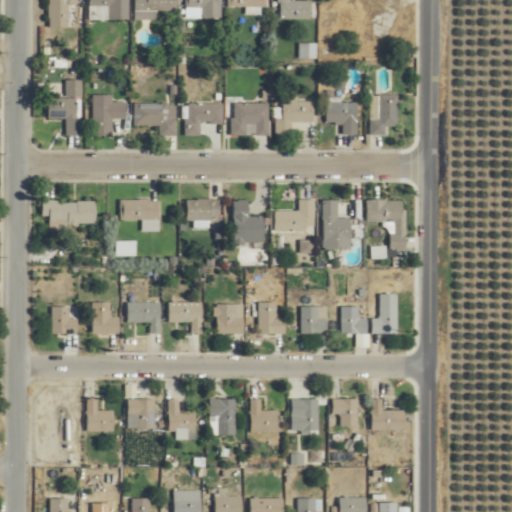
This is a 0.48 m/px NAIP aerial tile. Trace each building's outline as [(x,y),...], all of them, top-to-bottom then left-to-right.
[(48,0),(49,29),(68,29),(68,5),(77,5),(76,0),(48,0)] [(128,0),(88,0),(89,20),(129,20),(128,0)] [(176,11),(176,0),(135,0),(135,19),(157,19),(157,11),(176,11)] [(185,0),(186,18),(222,18),(221,0),(185,0)] [(289,0),(277,0),(277,19),(312,20),(312,0),(289,0)] [(67,96),(83,96),(82,80),(66,81),(67,96)] [(386,136),(386,127),(394,127),(394,97),(370,97),(370,136),(386,136)] [(66,135),(81,135),(81,99),(48,99),(48,120),(66,120),(66,135)] [(113,137),(113,119),(126,119),(125,102),(94,103),(95,137),(113,137)] [(314,123),(314,103),(275,103),(275,137),(292,137),(292,123),(314,123)] [(343,125),(343,135),(357,135),(357,103),(326,103),(326,125),(343,125)] [(135,126),(159,126),(159,136),(176,136),(176,104),(135,104),(135,126)] [(186,137),(201,137),(201,124),(223,124),(223,104),(185,105),(186,137)] [(270,104),(231,104),(231,137),(270,137),(270,104)] [(121,200),(121,222),(160,222),(160,200),(121,200)] [(219,200),(185,200),(185,222),(219,222),(219,200)] [(95,201),(41,201),(41,217),(50,217),(50,233),(70,232),(70,224),(95,224),(95,201)] [(263,217),(248,217),(248,201),(233,201),(232,247),(263,247),(263,217)] [(315,201),(299,201),(299,211),(275,211),(275,232),(307,232),(307,228),(315,228),(315,201)] [(322,249),(350,249),(350,219),(339,219),(339,201),(322,201),(322,249)] [(366,222),(388,222),(387,253),(405,253),(406,201),(366,201),(366,222)] [(137,257),(137,241),(116,241),(116,257),(137,257)] [(398,334),(398,294),(379,294),(379,318),(371,318),(371,334),(398,334)] [(110,316),(110,302),(91,302),(91,334),(118,334),(118,316),(110,316)] [(150,322),(150,333),(160,333),(160,302),(127,302),(127,322),(150,322)] [(202,302),(168,302),(168,322),(191,322),(191,334),(202,334),(202,302)] [(285,317),(277,317),(277,302),(258,302),(258,334),(285,334),(285,317)] [(244,334),(244,304),(215,304),(215,334),(244,334)] [(52,334),(77,334),(77,317),(70,317),(70,307),(52,307),(52,334)] [(326,334),(326,317),(319,317),(319,307),(302,307),(302,334),(326,334)] [(366,334),(366,318),(359,318),(359,307),(341,307),(341,334),(366,334)] [(236,398),(209,398),(209,418),(218,418),(218,435),(236,435),(236,398)] [(250,433),(277,433),(277,410),(261,410),(261,398),(250,399),(250,433)] [(291,430),(319,430),(319,398),(291,398),(291,430)] [(382,410),(382,398),(371,398),(371,431),(404,431),(404,410),(382,410)] [(113,431),(113,410),(97,410),(97,399),(86,399),(86,431),(113,431)] [(154,399),(127,399),(127,428),(154,428),(154,399)] [(176,440),(195,440),(195,410),(179,410),(179,399),(168,399),(168,433),(176,433),(176,440)] [(358,399),(332,399),(332,415),(341,415),(341,426),(358,426),(358,399)] [(214,488),(213,511),(241,511),(241,497),(229,497),(229,488),(214,488)] [(173,491),(172,511),(200,511),(201,491),(173,491)] [(131,511),(150,511),(151,498),(132,498),(131,511)] [(283,511),(283,498),(250,498),(249,511),(283,511)] [(316,511),(316,498),(297,498),(297,511),(316,511)] [(366,511),(366,498),(338,498),(338,511),(366,511)] [(48,511),(76,511),(77,499),(49,499),(48,511)] [(92,511),(109,511),(110,503),(92,503),(92,511)] [(397,511),(398,503),(372,503),(372,511),(397,511)]
